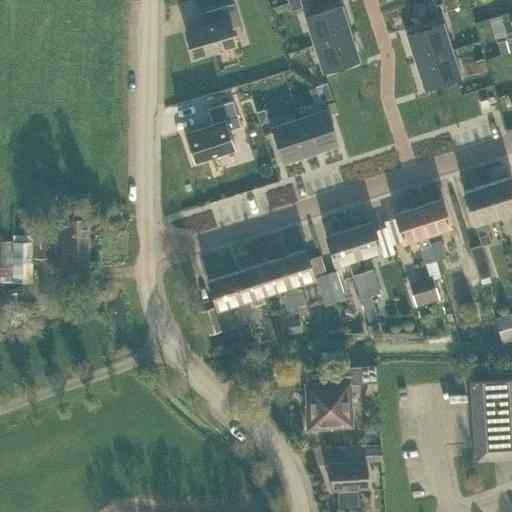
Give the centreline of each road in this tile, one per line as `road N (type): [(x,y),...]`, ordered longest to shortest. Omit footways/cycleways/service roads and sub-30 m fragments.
road 1 (tertiary): [(298,511),(284,465),(267,443),(169,348),(143,272),(154,245)]
road 2 (residential): [(154,245),(187,247),(411,175)]
road 3 (tertiary): [(154,245),(143,199),(147,0)]
road 4 (residential): [(411,175),(369,0)]
